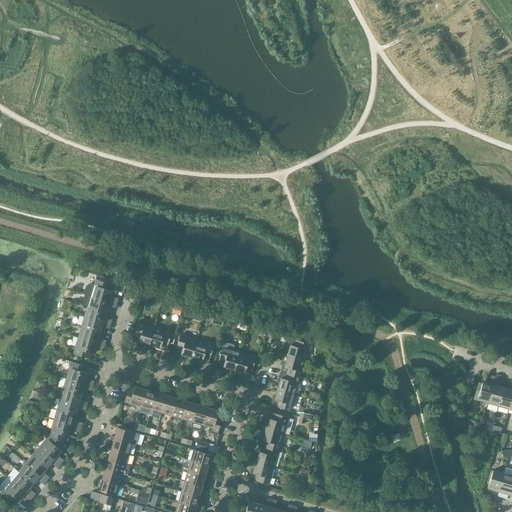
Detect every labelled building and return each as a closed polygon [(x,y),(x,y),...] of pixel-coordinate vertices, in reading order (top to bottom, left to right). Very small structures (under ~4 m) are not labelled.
[(90,278),(85,294),(86,294),(117,303),(118,299),(111,296),(112,291),(107,289),(109,283),(90,278)] [(83,305),(88,306),(106,312),(108,306),(115,308),(117,303),(86,294),(83,305)] [(84,317),(111,324),(112,320),(104,318),(106,312),(88,306),(84,317)] [(224,319),(213,316),(211,323),(222,326),(224,319)] [(84,317),(81,327),(100,333),(102,327),(109,329),(111,324),(84,317)] [(142,342),(150,345),(155,327),(138,322),(132,342),(141,345),(142,342)] [(100,333),(81,327),(78,338),(104,345),(106,340),(98,338),(100,333)] [(155,327),(150,345),(158,347),(157,350),(166,352),(172,332),(155,327)] [(184,355),(192,357),(197,340),(180,335),(174,355),(183,357),(184,355)] [(103,350),(104,345),(78,338),(73,354),(87,358),(88,352),(94,354),(95,348),(103,350)] [(290,347),(287,356),(305,361),(310,344),(290,338),(287,347),(290,347)] [(197,340),(192,357),(200,360),(200,362),(208,364),(214,345),(197,340)] [(226,367),(234,370),(239,352),(233,350),(234,347),(233,345),(225,343),(224,344),(223,347),(217,367),(225,370),(226,367)] [(239,352),(234,370),(243,372),(242,374),(250,377),(256,357),(239,352)] [(283,363),(280,371),(300,377),(305,361),(287,356),(285,364),(283,363)] [(66,378),(92,386),(94,381),(86,379),(88,373),(83,372),(85,366),(71,362),(66,378)] [(280,380),(278,389),(295,394),(300,377),(280,371),(278,380),(280,380)] [(474,399),(488,404),(496,377),(491,376),(489,384),(483,382),(480,391),(477,390),(474,399)] [(488,404),(498,407),(504,388),(498,387),(500,378),(496,377),(488,404)] [(63,389),(82,394),(83,389),(91,391),(92,386),(66,378),(63,389)] [(498,407),(509,410),(511,398),(511,381),(511,382),(510,390),(504,388),(498,407)] [(124,402),(141,407),(146,389),(135,386),(133,392),(128,391),(124,402)] [(63,389),(60,399),(86,407),(88,402),(80,400),(82,394),(63,389)] [(150,415),(151,410),(156,393),(146,389),(141,407),(139,412),(150,415)] [(295,394),(278,389),(275,397),(273,396),(270,405),(290,411),(295,394)] [(151,410),(161,413),(167,396),(156,393),(151,410)] [(161,413),(172,416),(177,399),(167,396),(161,413)] [(60,399),(57,410),(76,415),(77,409),(85,411),(86,407),(60,399)] [(172,416),(182,419),(187,402),(177,399),(172,416)] [(182,419),(192,422),(198,405),(187,402),(182,419)] [(191,428),(201,431),(203,425),(208,408),(209,406),(202,404),(201,406),(198,405),(192,422),(191,428)] [(208,408),(203,425),(206,427),(206,429),(206,430),(207,432),(209,433),(210,434),(217,436),(222,418),(217,417),(219,411),(208,408)] [(54,420),(80,428),(82,423),(74,421),(76,415),(57,410),(54,420)] [(268,421),(266,429),(283,434),(288,417),(268,412),(266,420),(268,421)] [(54,420),(50,435),(62,442),(64,435),(69,436),(71,430),(79,433),(80,428),(54,420)] [(117,427),(114,438),(132,443),(137,445),(140,434),(117,427)] [(261,437),(259,445),(278,451),(283,434),(266,429),(263,438),(261,437)] [(50,435),(40,447),(60,464),(64,460),(58,455),(61,451),(57,447),(62,442),(50,435)] [(498,447),(502,448),(503,448),(506,437),(501,436),(498,447)] [(114,438),(111,449),(129,454),(132,443),(114,438)] [(196,447),(208,451),(210,445),(198,442),(196,447)] [(258,454),(256,462),(273,467),(278,451),(259,445),(256,453),(258,454)] [(40,447),(33,455),(47,468),(51,463),(57,468),(60,464),(40,447)] [(129,454),(111,449),(108,459),(126,464),(129,454)] [(194,450),(191,461),(208,466),(209,462),(212,463),(214,456),(194,450)] [(33,455),(26,464),(46,481),(49,477),(43,472),(47,468),(33,455)] [(126,464),(108,459),(107,463),(104,462),(102,468),(105,469),(123,474),(127,476),(130,465),(126,464)] [(191,461),(188,471),(205,476),(208,466),(191,461)] [(273,467),(256,462),(254,471),(251,470),(249,479),(269,484),(273,467)] [(26,464),(19,472),(33,484),(37,479),(43,485),(46,481),(26,464)] [(105,469),(102,480),(120,485),(123,474),(105,469)] [(503,474),(493,470),(487,489),(498,492),(503,474)] [(188,471),(185,481),(202,487),(205,476),(188,471)] [(19,472),(11,480),(32,498),(36,494),(29,489),(33,484),(19,472)] [(498,492),(511,495),(511,476),(503,474),(498,492)] [(32,498),(11,480),(0,493),(11,502),(15,498),(19,501),(23,496),(29,502),(32,498)] [(120,485),(102,480),(99,490),(117,495),(120,485)] [(185,481),(181,492),(199,497),(202,487),(185,481)] [(181,492),(178,502),(196,507),(199,497),(181,492)] [(102,494),(100,502),(111,505),(114,498),(102,494)] [(266,506),(260,505),(257,511),(268,511),(272,499),(268,498),(266,506)] [(272,499),(268,511),(279,511),(280,511),(274,509),(277,501),(272,499)] [(239,511),(257,511),(260,505),(249,501),(247,508),(241,506),(239,511)] [(194,511),(196,507),(178,502),(175,511),(194,511)]
